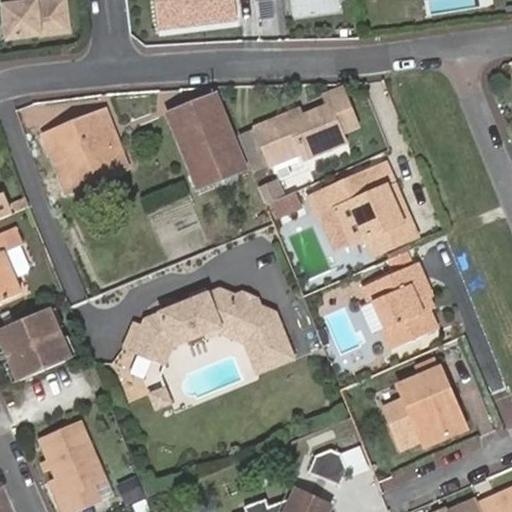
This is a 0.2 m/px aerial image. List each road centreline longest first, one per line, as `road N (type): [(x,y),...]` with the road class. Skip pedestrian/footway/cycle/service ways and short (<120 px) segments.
road 1 (residential): [(459,49),(327,62),(113,66)]
road 2 (residential): [(459,49),(511,182)]
